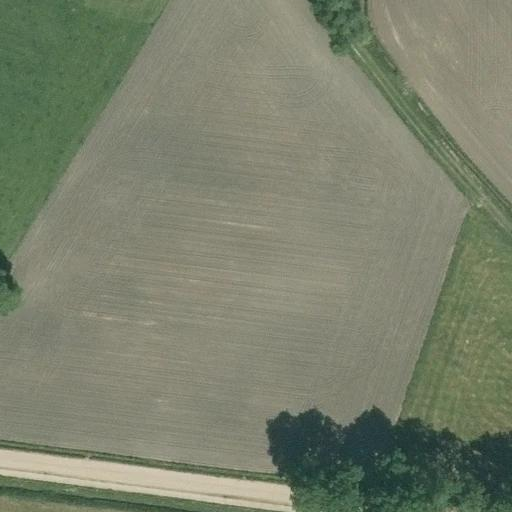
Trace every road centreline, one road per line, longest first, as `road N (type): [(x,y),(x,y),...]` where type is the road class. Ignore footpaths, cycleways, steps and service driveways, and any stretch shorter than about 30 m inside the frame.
road 1 (track): [(414,511),(0,457)]
road 2 (track): [(329,0),(511,223)]
